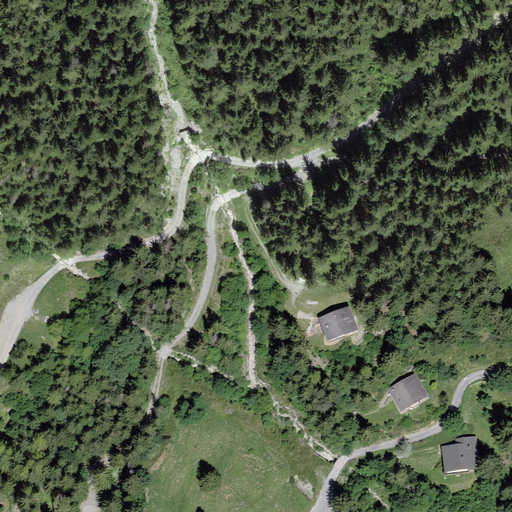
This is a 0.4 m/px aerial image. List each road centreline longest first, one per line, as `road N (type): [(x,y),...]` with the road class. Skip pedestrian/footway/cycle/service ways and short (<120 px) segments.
road 1 (unclassified): [(511,369),(470,379),(452,414),(423,434),(348,454),(317,511)]
road 2 (track): [(511,11),(403,96),(308,156)]
